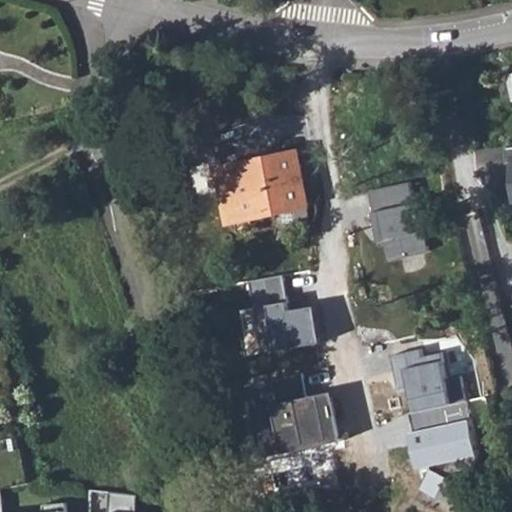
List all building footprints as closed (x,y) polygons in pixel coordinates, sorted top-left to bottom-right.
[(126,125),(143,126),(144,94),(128,93),(126,125)] [(220,166),(231,220),(308,205),(297,151),(220,166)] [(416,181),(366,192),(381,262),(431,252),(416,181)] [(262,358),(320,345),(311,304),(286,309),(279,277),(246,284),(262,358)] [(422,346),(386,355),(394,390),(404,388),(409,414),(465,400),(456,349),(425,357),(422,346)] [(321,444),(338,439),(328,391),(304,397),(300,372),(245,383),(268,458),(321,444)] [(479,458),(465,400),(409,414),(413,434),(405,433),(413,471),(479,458)] [(334,490),(321,444),(268,458),(277,503),(334,490)] [(67,511),(66,502),(44,504),(44,511),(4,511),(2,489),(0,488),(0,511),(67,511)] [(90,489),(89,511),(138,511),(139,494),(90,489)]
